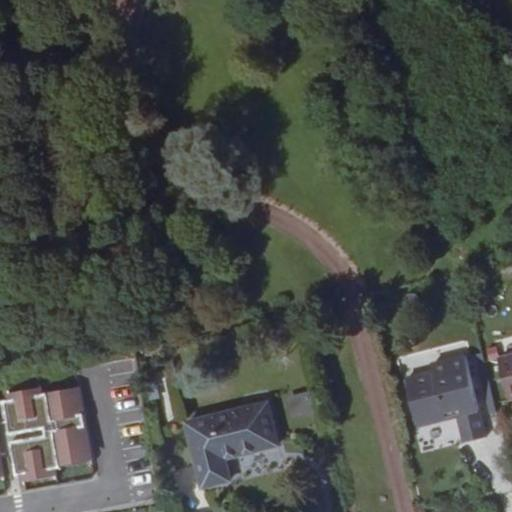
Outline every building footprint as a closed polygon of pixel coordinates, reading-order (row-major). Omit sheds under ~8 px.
[(511,349),(497,353),(507,394),(511,392),(511,349)] [(404,376),(415,423),(444,416),(442,410),(455,407),(456,413),(463,440),(484,435),(464,354),(430,362),(432,369),(404,376)] [(0,398),(0,463),(0,464),(0,462),(0,417),(5,417),(11,457),(17,456),(18,464),(58,457),(56,450),(86,445),(75,376),(45,381),(44,376),(5,382),(6,390),(1,390),(2,398),(0,398)] [(284,398),(290,424),(314,418),(309,392),(284,398)] [(279,439),(268,398),(188,417),(202,480),(231,474),(226,452),(279,439)] [(442,410),(444,416),(456,413),(455,407),(442,410)]
